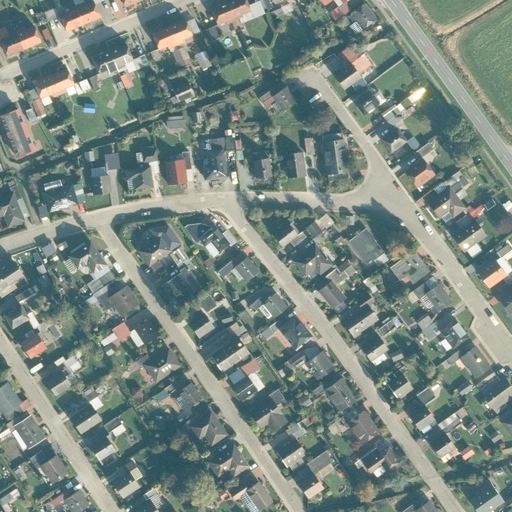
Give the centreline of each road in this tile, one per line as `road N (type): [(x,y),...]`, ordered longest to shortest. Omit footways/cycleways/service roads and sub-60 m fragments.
road 1 (residential): [(454,511),(297,291),(223,203)]
road 2 (residential): [(301,511),(97,218)]
road 3 (residential): [(111,511),(0,339)]
road 4 (secondary): [(511,164),(390,0)]
road 5 (residential): [(0,74),(185,0)]
road 6 (residential): [(388,208),(419,224),(511,350)]
road 7 (residential): [(223,203),(388,208)]
road 8 (residential): [(314,77),(388,180),(388,208)]
road 9 (residential): [(97,218),(223,203)]
